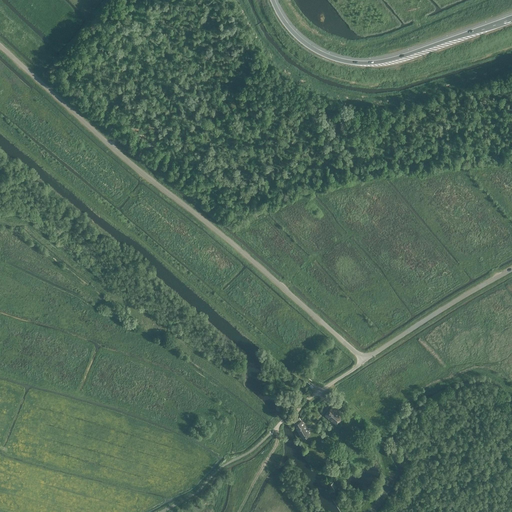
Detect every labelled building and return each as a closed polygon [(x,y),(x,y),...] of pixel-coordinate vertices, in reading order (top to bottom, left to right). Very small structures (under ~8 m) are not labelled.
[(324,416),(335,425),(341,417),(331,408),(324,416)] [(293,421),(295,424),(294,425),(298,432),(306,428),(302,421),(301,421),(299,418),(293,421)] [(306,428),(298,432),(302,439),(309,435),(308,433),(310,432),(309,430),(307,431),(306,428)] [(341,445),(347,451),(358,442),(352,435),(341,445)] [(339,457),(335,451),(330,455),(334,460),(339,457)]
